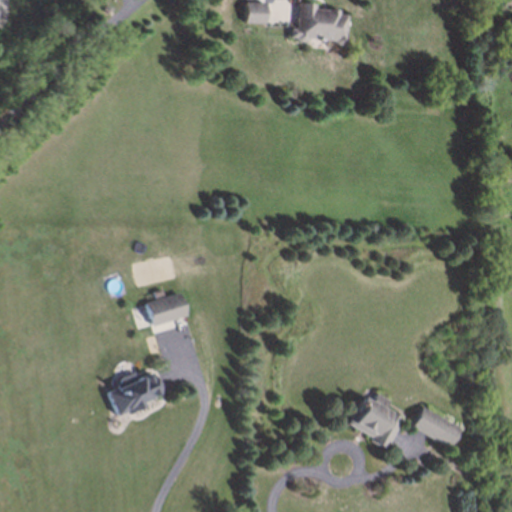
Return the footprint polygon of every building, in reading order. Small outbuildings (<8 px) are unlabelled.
[(241,16),(241,0),(261,0),(261,17),(241,16)] [(288,30),(289,22),(293,23),(295,0),(312,0),(312,3),(326,4),(330,2),(336,5),(336,9),(344,10),(342,34),(338,37),(335,37),(332,34),(318,33),(318,29),(317,28),(315,27),(313,28),(313,33),(301,32),(301,34),(298,35),(296,35),(293,33),(294,31),(288,30)] [(147,323),(140,300),(175,289),(182,312),(147,323)] [(144,339),(151,337),(153,344),(147,347),(144,339)] [(156,391),(136,400),(138,404),(130,407),(128,404),(123,406),(123,409),(115,412),(106,390),(115,387),(120,377),(129,373),(132,379),(149,372),(156,391)] [(335,420),(344,402),(343,400),(344,398),(346,398),(348,394),(356,399),(361,391),(370,397),(366,405),(382,416),(367,444),(355,436),(356,433),(335,420)] [(402,405),(436,425),(426,443),(393,423),(402,405)] [(409,428),(448,447),(458,426),(419,407),(409,428)]
